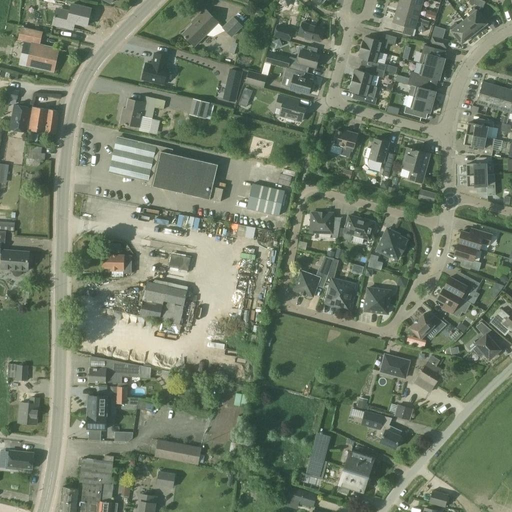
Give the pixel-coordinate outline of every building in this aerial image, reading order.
[(418,18),(421,8),(399,2),(396,12),(418,18)] [(76,22),(88,25),(92,9),(72,4),(70,14),(57,11),(54,24),(74,29),(76,22)] [(222,28),(223,27),(205,9),(197,17),(199,18),(183,34),(195,46),(206,35),(214,37),(226,31),(222,28)] [(477,11),(464,21),(474,33),(476,32),(478,32),(481,30),(481,28),(487,23),(477,11)] [(405,26),(403,33),(412,36),(412,35),(414,29),(415,29),(418,18),(396,12),(393,23),(405,26)] [(222,28),(226,31),(232,38),(243,26),(233,16),(223,27),(222,28)] [(474,33),(464,21),(452,31),(462,43),(468,38),(470,39),(473,36),(473,34),(474,33)] [(299,35),(320,41),(324,28),(302,23),(299,35)] [(274,36),(290,41),(293,30),(277,26),(274,36)] [(19,39),(40,43),(42,33),(22,28),(19,39)] [(361,47),(380,52),(381,48),(386,49),(388,44),(395,46),(397,38),(384,34),(381,41),(365,36),(364,41),(363,40),(361,47)] [(431,44),(446,47),(447,40),(433,37),(431,44)] [(29,64),(53,70),(58,50),(33,44),(29,64)] [(445,58),(444,58),(446,51),(437,48),(424,45),(419,63),(422,64),(442,69),(445,58)] [(359,58),(363,59),(372,61),(371,67),(384,71),(386,65),(377,62),(380,52),(361,47),(359,53),(360,53),(359,58)] [(316,68),(317,63),(319,63),(320,60),(318,59),(320,55),(301,50),(297,63),(316,68)] [(266,61),(288,67),(291,58),(268,52),(266,61)] [(155,60),(154,65),(146,63),(142,79),(164,84),(168,68),(166,68),(168,56),(155,53),(154,60),(155,60)] [(411,72),(410,78),(427,83),(429,77),(440,80),(442,69),(422,64),(420,74),(411,72)] [(354,74),(352,80),(371,85),(374,74),(383,77),(384,71),(371,67),(369,73),(356,69),(355,74),(354,74)] [(224,99),(235,101),(242,72),(231,70),(224,99)] [(247,83),(263,87),(266,76),(251,71),(247,83)] [(175,85),(177,74),(168,72),(167,84),(175,85)] [(309,94),(309,92),(311,92),(314,83),(312,82),(313,80),(294,75),(290,89),(309,94)] [(412,85),(409,96),(433,102),(436,92),(425,89),(427,83),(410,78),(408,84),(412,85)] [(371,85),(352,80),(350,86),(351,86),(350,91),(363,95),(362,101),(375,105),(377,98),(375,97),(377,87),(371,85)] [(477,103),(488,106),(494,85),(483,82),(477,103)] [(488,106),(499,110),(505,88),(494,85),(488,106)] [(244,87),(239,104),(248,107),(253,90),(244,87)] [(499,110),(510,113),(511,105),(511,89),(505,88),(499,110)] [(6,98),(18,100),(20,92),(8,89),(6,98)] [(294,119),(302,121),(305,108),(298,106),(299,100),(278,95),(275,107),(281,108),(280,116),(287,118),(286,120),(294,122),(294,119)] [(153,118),(155,107),(163,109),(165,100),(157,98),(145,96),(143,102),(129,99),(127,108),(124,107),(121,122),(140,127),(139,130),(150,133),(153,118)] [(430,113),(433,102),(409,96),(404,113),(422,117),(423,111),(430,113)] [(190,113),(205,117),(209,103),(193,99),(190,113)] [(11,129),(26,132),(31,108),(15,105),(11,129)] [(30,130),(56,134),(59,111),(33,107),(30,130)] [(468,122),(466,133),(491,138),(494,121),(482,119),(481,125),(468,122)] [(510,131),(511,124),(502,123),(501,130),(510,131)] [(352,148),(354,148),(358,134),(345,130),(344,132),(337,130),(333,145),(343,148),(341,154),(350,157),(352,148)] [(491,138),(466,133),(464,144),(477,147),(475,152),(492,156),(495,139),(491,138)] [(172,150),(118,137),(110,172),(153,182),(152,186),(221,202),(224,189),(213,186),(218,164),(172,153),(172,150)] [(364,155),(365,157),(384,162),(389,142),(375,138),(372,149),(368,148),(366,148),(364,155)] [(26,158),(45,160),(46,154),(42,153),(42,147),(27,146),(26,158)] [(422,183),(426,168),(430,154),(423,152),(408,148),(402,168),(411,170),(409,179),(422,183)] [(466,164),(467,175),(487,174),(487,163),(492,163),(491,157),(479,158),(479,164),(466,164)] [(0,182),(6,183),(9,164),(0,162),(0,182)] [(382,175),(388,177),(392,164),(386,163),(382,175)] [(487,174),(467,175),(467,186),(480,186),(480,192),(493,191),(492,180),(487,180),(487,174)] [(279,215),(285,190),(253,183),(247,208),(279,215)] [(435,202),(436,191),(420,189),(419,199),(435,202)] [(331,238),(338,238),(340,227),(333,227),(333,213),(312,212),(311,232),(331,233),(331,238)] [(180,214),(177,224),(197,229),(200,218),(180,214)] [(375,222),(357,217),(349,215),(346,224),(343,238),(351,241),(353,235),(363,238),(370,239),(375,222)] [(387,228),(383,237),(377,250),(390,256),(391,255),(398,258),(401,252),(402,253),(405,246),(404,246),(407,239),(399,236),(400,234),(394,231),(387,228)] [(462,231),(458,243),(479,249),(481,243),(489,245),(493,234),(479,230),(477,236),(462,231)] [(479,250),(479,249),(458,243),(455,255),(466,258),(464,266),(479,271),(481,263),(473,260),(477,249),(479,250)] [(13,270),(13,272),(13,273),(14,274),(14,275),(15,275),(15,276),(16,276),(17,276),(18,276),(19,276),(20,276),(21,275),(21,274),(22,274),(22,273),(22,272),(22,270),(28,271),(29,252),(3,250),(1,269),(13,270)] [(188,270),(192,257),(172,251),(168,265),(188,270)] [(124,273),(132,273),(132,255),(102,254),(102,268),(111,268),(111,271),(124,271),(124,273)] [(381,269),(383,261),(369,257),(367,266),(381,269)] [(319,281),(325,283),(329,271),(320,267),(316,276),(301,270),(294,290),(313,297),(319,281)] [(450,277),(444,288),(461,297),(467,286),(476,291),(480,283),(466,275),(462,283),(450,277)] [(355,294),(352,293),(355,284),(332,278),(328,296),(337,299),(335,305),(348,309),(350,302),(352,303),(355,294)] [(139,316),(180,324),(187,290),(168,286),(147,281),(139,316)] [(365,310),(388,313),(391,291),(368,288),(365,310)] [(461,297),(444,288),(438,299),(450,305),(447,311),(459,317),(463,312),(455,308),(461,297)] [(511,313),(510,316),(501,309),(490,322),(502,333),(507,326),(511,330),(511,313)] [(439,331),(446,324),(435,316),(430,320),(424,314),(410,327),(421,338),(434,325),(439,331)] [(495,354),(496,356),(501,351),(487,334),(492,330),(491,330),(482,322),(476,326),(484,336),(476,343),(477,345),(473,348),(480,357),(485,353),(489,359),(495,354)] [(405,378),(410,361),(385,354),(381,371),(405,378)] [(91,356),(91,368),(90,368),(90,382),(106,382),(122,383),(122,376),(140,377),(142,366),(100,357),(91,356)] [(434,385),(443,370),(428,361),(415,383),(429,391),(434,385)] [(18,366),(17,380),(27,380),(28,366),(18,366)] [(128,404),(128,387),(117,386),(117,403),(128,404)] [(89,395),(88,414),(107,415),(106,415),(111,416),(111,399),(107,399),(107,396),(89,395)] [(19,422),(37,424),(39,398),(31,397),(31,403),(20,402),(19,422)] [(358,406),(366,408),(368,399),(360,397),(358,406)] [(155,404),(139,401),(138,409),(153,412),(155,404)] [(395,415),(410,419),(413,409),(398,405),(395,415)] [(383,437),(381,441),(396,448),(398,443),(401,442),(402,439),(401,436),(399,435),(401,431),(381,422),(383,416),(366,411),(362,424),(379,428),(377,435),(383,437)] [(107,415),(88,414),(88,428),(106,429),(106,415),(107,415)] [(115,440),(133,440),(133,432),(116,431),(115,440)] [(156,456),(198,464),(201,448),(159,440),(156,456)] [(328,443),(318,440),(309,474),(319,476),(328,443)] [(32,469),(34,453),(10,450),(9,459),(7,459),(6,468),(24,470),(24,468),(32,469)] [(351,451),(346,468),(367,475),(369,476),(374,458),(351,451)] [(98,511),(102,482),(111,483),(114,462),(82,458),(79,488),(76,511),(98,511)] [(345,468),(339,485),(338,490),(348,493),(350,488),(362,492),(367,475),(346,468),(345,468)] [(173,486),(175,475),(159,472),(157,484),(173,486)] [(114,484),(111,483),(102,482),(98,511),(116,511),(118,506),(112,505),(112,502),(114,484)] [(123,483),(122,495),(130,496),(130,484),(123,483)] [(59,511),(76,511),(79,488),(63,487),(59,511)] [(286,499),(313,507),(316,495),(302,491),(290,487),(286,499)] [(429,503),(445,507),(449,494),(433,489),(429,503)] [(152,511),(153,511),(155,504),(156,498),(141,495),(138,511),(151,511),(152,511)]
